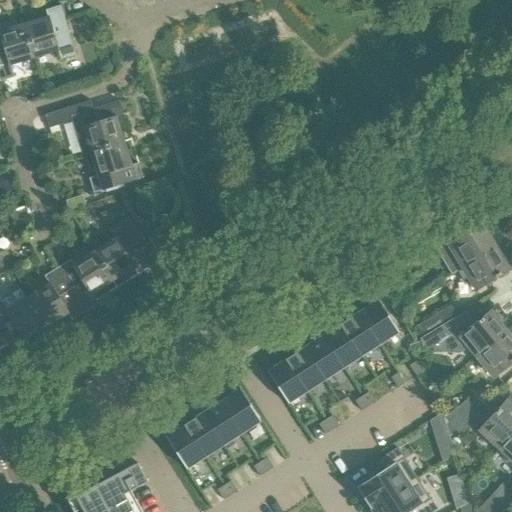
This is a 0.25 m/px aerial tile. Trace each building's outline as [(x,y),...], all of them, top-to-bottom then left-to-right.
[(25,26),(35,59),(59,51),(62,61),(76,56),(61,7),(46,12),(48,19),(25,26)] [(35,59),(25,26),(1,34),(0,31),(0,75),(12,72),(11,66),(35,59)] [(83,155),(91,153),(126,142),(119,118),(126,116),(122,101),(92,110),(90,101),(52,113),(47,114),(51,128),(72,121),(83,155)] [(126,142),(91,153),(98,176),(90,179),(94,194),(145,178),(141,163),(134,166),(126,142)] [(84,196),(67,201),(70,209),(87,204),(84,196)] [(33,216),(29,204),(10,210),(14,222),(33,216)] [(116,239),(95,252),(113,281),(135,267),(125,252),(149,237),(135,214),(110,229),(116,239)] [(451,276),(463,268),(496,248),(482,224),(471,231),(465,221),(430,242),(451,276)] [(510,270),(496,248),(463,268),(477,290),(510,270)] [(58,269),(85,313),(99,305),(92,294),(113,281),(95,252),(74,265),(71,261),(58,269)] [(85,313),(58,269),(45,277),(50,285),(29,298),(47,327),(68,314),(72,321),(85,313)] [(0,348),(21,335),(25,341),(47,327),(29,298),(8,311),(2,301),(0,302),(0,348)] [(378,300),(359,312),(380,345),(399,332),(378,300)] [(451,305),(417,326),(423,337),(458,316),(451,305)] [(469,346),(477,357),(507,332),(491,312),(474,325),(465,311),(458,316),(423,337),(426,346),(439,347),(447,338),(455,349),(465,349),(469,346)] [(359,312),(341,324),(362,356),(380,345),(359,312)] [(341,324),(323,336),(344,368),(362,356),(341,324)] [(511,363),(511,338),(507,332),(477,357),(494,377),(511,363)] [(323,336),(305,347),(326,380),(344,368),(323,336)] [(305,347),(287,359),(307,392),(326,380),(305,347)] [(287,359),(268,371),(288,404),(307,392),(287,359)] [(416,361),(409,365),(416,376),(423,371),(416,361)] [(398,373),(391,377),(398,388),(405,383),(398,373)] [(240,389),(221,401),(242,434),(261,421),(240,389)] [(369,392),(362,396),(368,406),(375,402),(369,392)] [(362,396),(355,401),(362,411),(368,406),(362,396)] [(467,400),(445,417),(453,428),(475,410),(467,400)] [(221,401),(203,413),(224,445),(242,434),(221,401)] [(453,428),(460,436),(471,427),(477,432),(480,430),(500,448),(511,435),(511,407),(506,402),(485,424),(482,419),(475,410),(453,428)] [(203,413),(185,425),(206,457),(224,445),(203,413)] [(332,415),(326,420),(332,430),(339,426),(332,415)] [(435,419),(429,423),(434,435),(446,428),(442,415),(435,419)] [(326,420),(319,424),(325,434),(332,430),(326,420)] [(185,425),(166,437),(187,469),(206,457),(185,425)] [(511,435),(500,448),(511,459),(511,435)] [(383,471),(357,487),(371,509),(418,479),(398,447),(376,461),(383,471)] [(267,457),(260,462),(267,472),(274,468),(267,457)] [(260,462),(254,466),(260,476),(267,472),(260,462)] [(138,463),(76,496),(82,508),(84,511),(142,511),(131,491),(148,482),(138,463)] [(372,511),(369,511),(432,511),(437,509),(418,479),(371,509),(372,511)] [(231,481),(224,485),(231,495),(237,491),(231,481)] [(502,484),(476,511),(493,511),(511,493),(502,484)] [(224,485),(217,490),(224,500),(231,495),(224,485)] [(466,493),(454,497),(457,508),(469,505),(466,493)] [(511,493),(493,511),(509,511),(511,509),(511,493)]
